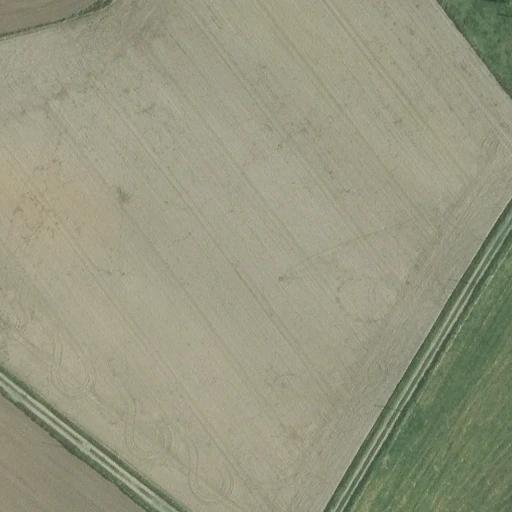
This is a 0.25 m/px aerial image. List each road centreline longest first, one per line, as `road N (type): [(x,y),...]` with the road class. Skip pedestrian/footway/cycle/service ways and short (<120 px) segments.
road 1 (residential): [(346,511),(511,233)]
road 2 (residential): [(0,373),(172,511)]
